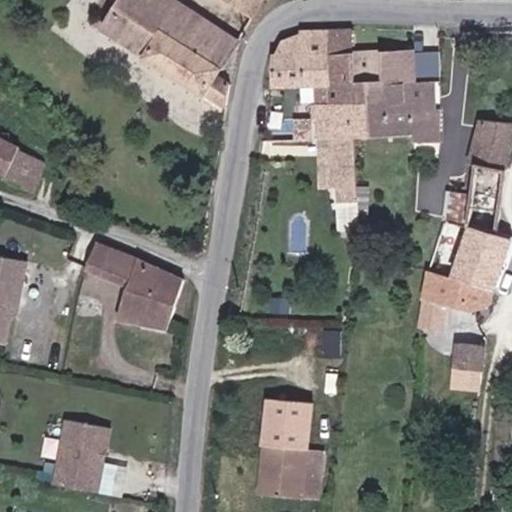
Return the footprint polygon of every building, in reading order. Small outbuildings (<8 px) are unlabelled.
[(121,0),(103,29),(123,42),(151,0),(121,0)] [(151,0),(123,42),(145,57),(181,3),(176,0),(151,0)] [(224,0),(252,19),(265,0),(224,0)] [(240,41),(181,3),(145,57),(228,109),(233,85),(219,77),(240,41)] [(272,53),(272,87),(316,86),(317,105),(330,105),(329,89),(332,89),(328,32),(300,32),(300,34),(283,41),(277,53),(272,53)] [(318,118),(319,141),(332,140),(335,187),(359,186),(356,140),(353,111),(385,110),(383,84),(415,83),(412,52),(355,54),(356,32),(328,32),(332,89),(329,89),(330,105),(317,105),(318,118)] [(353,111),(356,140),(413,136),(414,144),(440,143),(442,110),(429,109),(427,83),(415,83),(383,84),(385,110),(353,111)] [(304,141),(319,141),(318,118),(305,119),(304,141)] [(472,165),(477,166),(477,163),(508,171),(511,155),(511,124),(482,121),(472,165)] [(0,173),(5,176),(3,180),(36,195),(47,163),(21,151),(23,147),(0,136),(0,173)] [(473,251),(463,281),(497,291),(511,246),(511,237),(501,234),(508,171),(477,163),(477,166),(472,201),(469,226),(447,222),(441,229),(445,233),(465,236),(463,248),(473,251)] [(445,221),(447,222),(469,226),(472,201),(449,195),(445,221)] [(76,264),(88,269),(97,245),(86,241),(76,264)] [(126,253),(98,243),(97,245),(88,269),(87,270),(128,287),(118,320),(170,331),(186,281),(126,253)] [(14,300),(19,300),(28,261),(0,254),(0,342),(2,343),(11,311),(14,300)] [(491,307),(497,291),(463,281),(428,271),(423,299),(425,300),(449,307),(470,313),(491,307)] [(14,300),(11,311),(17,311),(19,300),(14,300)] [(446,318),(449,307),(425,300),(424,312),(446,318)] [(456,369),(485,373),(488,347),(457,343),(454,369),(456,369)] [(483,386),(485,373),(456,369),(455,383),(483,386)] [(70,421),(58,486),(101,494),(113,429),(70,421)] [(261,495),(304,500),(310,450),(266,445),(261,495)]
